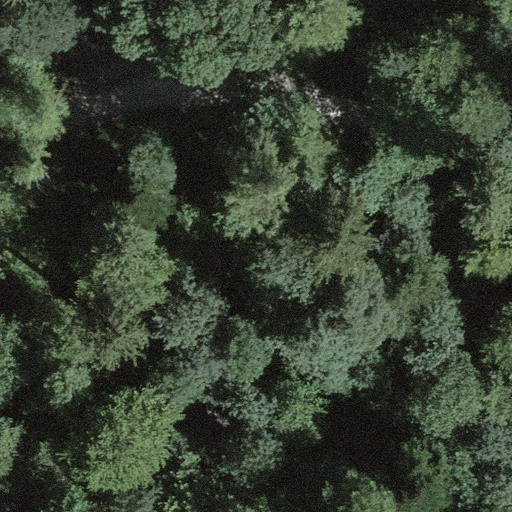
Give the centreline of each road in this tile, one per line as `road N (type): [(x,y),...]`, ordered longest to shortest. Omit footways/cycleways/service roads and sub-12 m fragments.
road 1 (track): [(511,155),(189,75),(0,132)]
road 2 (track): [(0,21),(189,75)]
